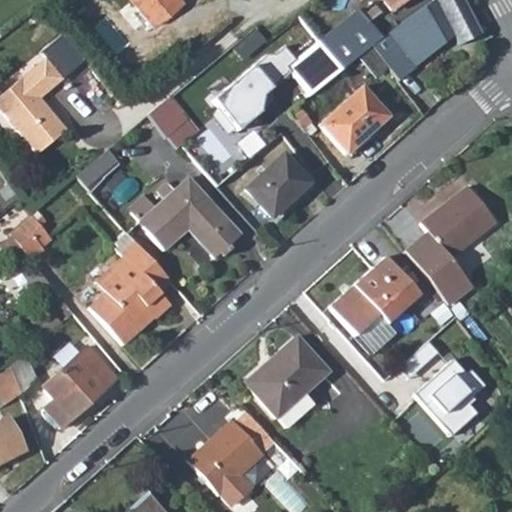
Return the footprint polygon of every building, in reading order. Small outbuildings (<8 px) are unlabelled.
[(182,0),(134,0),(155,27),(185,3),(182,0)] [(479,34),(461,0),(435,0),(434,1),(433,0),(431,0),(379,39),(369,47),(397,82),(414,70),(412,68),(452,37),(456,45),(479,34)] [(402,0),(382,0),(390,10),(402,0)] [(363,18),(357,10),(331,30),(338,38),(363,18)] [(331,30),(317,42),(340,70),(369,47),(379,39),(363,18),(338,38),(331,30)] [(242,57),(265,39),(256,28),(234,47),(242,57)] [(340,70),(317,42),(294,61),(285,69),(289,74),(305,98),(340,70)] [(285,69),(294,61),(281,46),(217,98),(241,127),(262,110),(267,92),(289,74),(285,69)] [(58,81),(42,59),(0,90),(0,114),(31,155),(63,131),(37,97),(58,81)] [(365,136),(384,117),(358,88),(316,125),(341,153),(363,133),(365,136)] [(144,115),(162,136),(185,118),(167,96),(144,115)] [(197,132),(185,118),(162,136),(175,151),(197,132)] [(248,156),(262,143),(251,130),(237,143),(248,156)] [(84,190),(116,162),(105,149),(73,177),(84,190)] [(268,216),(305,182),(280,155),(244,189),(268,216)] [(185,179),(154,207),(141,193),(126,206),(138,221),(134,225),(160,254),(185,231),(213,261),(238,236),(185,179)] [(446,259),(493,221),(465,187),(418,224),(427,236),(403,254),(446,309),(471,289),(446,259)] [(33,211),(6,235),(25,259),(40,246),(37,242),(31,234),(42,223),(33,211)] [(42,223),(31,234),(37,242),(49,231),(42,223)] [(0,251),(14,268),(25,259),(6,235),(0,240),(0,251)] [(131,242),(118,253),(120,255),(108,267),(116,277),(89,306),(123,345),(153,315),(155,318),(170,303),(160,291),(168,284),(131,242)] [(384,259),(329,308),(355,336),(378,316),(386,325),(418,296),(384,259)] [(50,297),(54,294),(34,270),(30,265),(22,271),(42,297),(47,294),(50,297)] [(433,336),(442,327),(432,314),(422,323),(433,336)] [(386,325),(378,316),(355,336),(364,345),(386,325)] [(304,394),(328,372),(297,337),(271,361),(274,364),(249,388),(287,428),(313,404),(304,394)] [(426,344),(416,352),(425,363),(435,356),(426,344)] [(68,420),(113,379),(85,348),(39,389),(52,401),(44,409),(43,415),(54,426),(60,427),(68,420)] [(416,352),(395,369),(404,380),(425,363),(416,352)] [(18,396),(32,383),(21,355),(6,367),(17,394),(18,396)] [(449,364),(407,397),(442,441),(469,419),(462,410),(468,406),(465,403),(478,392),(465,376),(461,379),(449,364)] [(0,372),(0,401),(2,407),(17,394),(6,367),(0,372)] [(243,409),(189,460),(220,494),(221,493),(233,506),(256,484),(247,473),(275,446),(243,409)] [(0,460),(18,451),(2,418),(0,419),(0,460)] [(161,511),(143,493),(123,511),(122,511),(161,511)]
